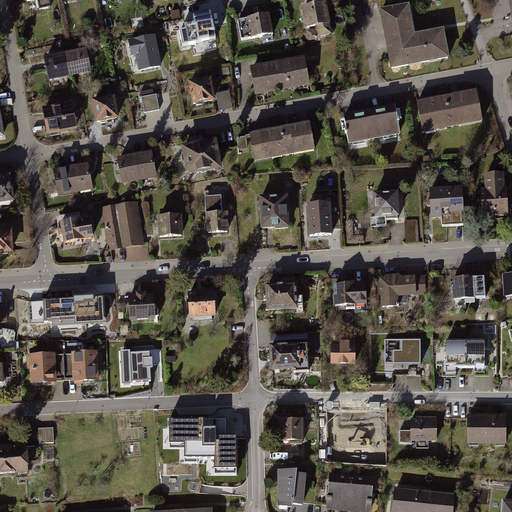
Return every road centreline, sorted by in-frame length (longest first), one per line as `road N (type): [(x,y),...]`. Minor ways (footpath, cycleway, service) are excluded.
road 1 (residential): [(27,156),(490,68)]
road 2 (residential): [(511,253),(247,268)]
road 3 (residential): [(255,398),(511,397)]
road 4 (residential): [(0,412),(255,398)]
road 5 (residential): [(247,268),(48,280)]
road 6 (residential): [(3,0),(27,156)]
road 7 (residential): [(255,398),(247,268)]
road 8 (residential): [(27,156),(48,280)]
